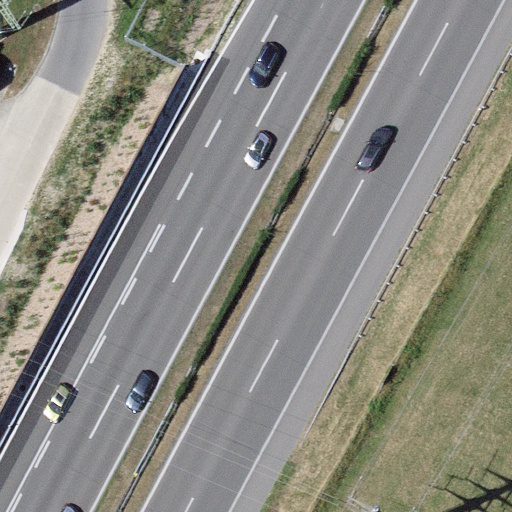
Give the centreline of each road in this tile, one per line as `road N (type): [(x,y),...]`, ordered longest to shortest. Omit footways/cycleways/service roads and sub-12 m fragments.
road 1 (motorway): [(187,511),(461,0)]
road 2 (motorway): [(322,0),(49,511)]
road 3 (unclassified): [(86,0),(76,51),(0,211)]
